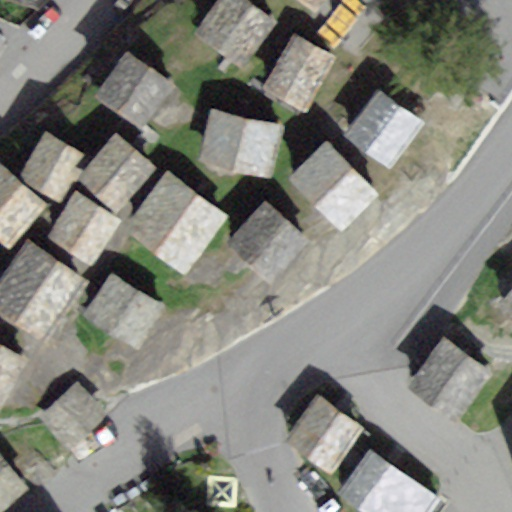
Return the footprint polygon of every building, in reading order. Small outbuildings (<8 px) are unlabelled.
[(219,0),(189,38),(239,76),(272,33),(228,0),(219,0)] [(328,0),(284,0),(313,20),(328,0)] [(260,94),(305,119),(332,70),(291,46),(260,94)] [(92,101),(139,133),(170,91),(120,60),(92,101)] [(344,143),(391,176),(423,132),(375,99),(344,143)] [(204,116),(197,170),(272,180),(280,126),(204,116)] [(14,175),(50,201),(77,165),(40,141),(14,175)] [(113,144),(78,181),(117,214),(151,173),(113,144)] [(293,188),(346,234),(385,196),(328,147),(293,188)] [(0,250),(7,256),(41,211),(0,177),(0,250)] [(125,237),(182,279),(223,222),(167,180),(125,237)] [(46,241),(92,267),(117,224),(71,198),(46,241)] [(229,252),(273,289),(309,245),(264,209),(229,252)] [(0,289),(0,318),(45,347),(81,286),(24,250),(0,289)] [(79,321),(141,354),(162,311),(102,279),(79,321)] [(511,282),(494,307),(511,320),(511,282)] [(413,388),(460,423),(493,378),(443,344),(413,388)] [(0,410),(26,365),(0,350),(0,410)] [(28,434),(52,458),(94,417),(71,395),(28,434)] [(288,442),(327,471),(359,427),(320,399),(288,442)] [(345,496),(367,511),(443,511),(450,503),(379,451),(345,496)] [(0,500),(23,482),(0,458),(0,500)]
